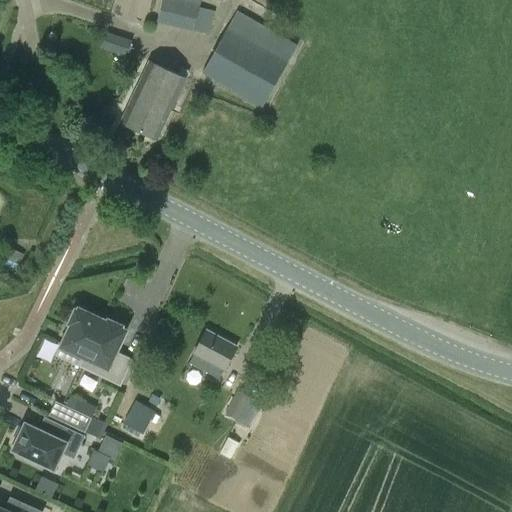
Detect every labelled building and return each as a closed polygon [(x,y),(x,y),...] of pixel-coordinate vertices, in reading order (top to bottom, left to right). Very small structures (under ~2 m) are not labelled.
[(201,0),(161,0),(156,22),(193,31),(193,30),(209,34),(215,10),(200,6),(201,0)] [(263,107),(299,45),(237,10),(201,73),(263,107)] [(127,57),(132,40),(106,32),(100,48),(127,57)] [(157,138),(186,78),(149,61),(121,121),(157,138)] [(0,266),(14,274),(24,254),(8,246),(0,261),(0,266)] [(84,358),(102,319),(78,308),(77,310),(75,309),(68,324),(70,325),(60,347),(83,358),(84,358)] [(102,319),(84,358),(83,358),(79,366),(120,385),(132,359),(116,352),(126,330),(121,328),(122,326),(108,319),(107,321),(102,319)] [(224,370),(237,346),(207,330),(194,354),(224,370)] [(39,355),(54,359),(58,342),(44,338),(39,355)] [(238,391),(226,413),(248,425),(260,403),(238,391)] [(162,398),(152,392),(148,400),(157,406),(162,398)] [(92,418),(55,401),(49,415),(85,432),(92,418)] [(101,440),(108,424),(93,417),(86,433),(101,440)] [(13,450),(26,456),(25,459),(38,465),(39,462),(54,469),(62,452),(74,458),(84,436),(55,423),(50,435),(25,424),(23,429),(20,428),(13,444),(15,445),(13,450)] [(98,453),(112,460),(118,449),(120,443),(106,436),(98,453)] [(239,443),(228,437),(220,453),(230,458),(239,443)] [(55,494),(57,480),(41,477),(39,491),(55,494)] [(0,511),(41,511),(17,501),(11,511),(9,511),(0,507),(0,511)]
